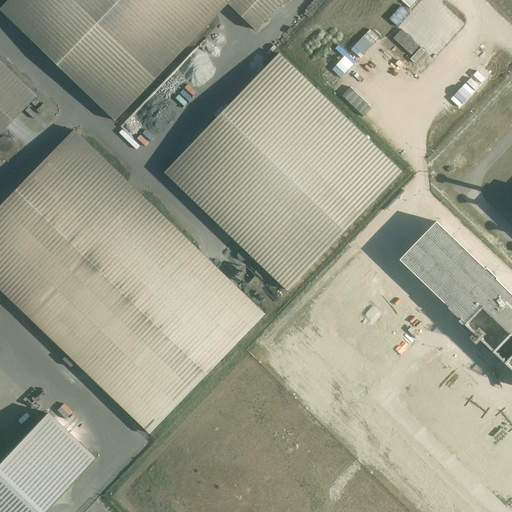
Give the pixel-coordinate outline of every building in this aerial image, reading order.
[(8,0),(0,9),(59,67),(67,74),(89,95),(99,105),(115,121),(217,15),(226,5),(228,4),(256,30),(270,15),(279,6),(284,0),(8,0)] [(287,290),(402,171),(279,53),(165,172),(287,290)] [(0,62),(0,132),(35,96),(0,62)] [(39,101),(35,98),(30,103),(34,106),(39,101)] [(46,107),(43,103),(35,110),(39,114),(46,107)] [(269,318),(200,252),(74,130),(0,206),(0,289),(85,371),(154,438),(269,318)] [(511,295),(436,222),(399,260),(465,323),(464,324),(511,370),(511,295)] [(0,511),(40,511),(93,458),(46,412),(2,458),(0,455),(0,511)]
